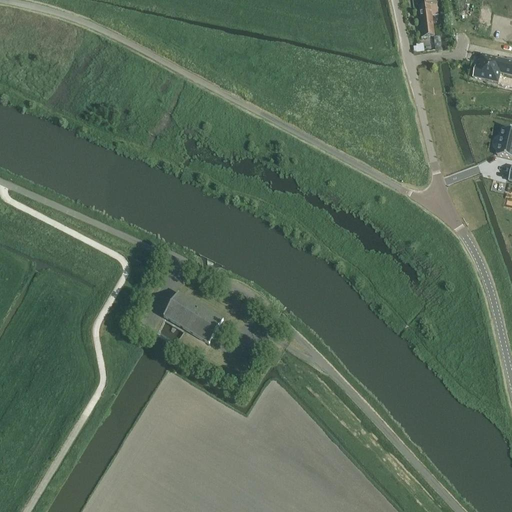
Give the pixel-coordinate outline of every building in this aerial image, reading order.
[(424,0),(426,7),(419,8),(422,27),(420,27),(421,39),(434,37),(432,17),(436,17),(438,17),(436,0),(424,0)] [(467,26),(467,12),(456,12),(456,26),(467,26)] [(475,68),(473,78),(498,84),(500,74),(511,76),(511,62),(481,56),(480,62),(479,62),(477,68),(475,68)] [(511,132),(504,130),(497,156),(511,159),(511,132)] [(224,321),(180,294),(179,294),(164,320),(209,346),(220,328),(224,321)]
